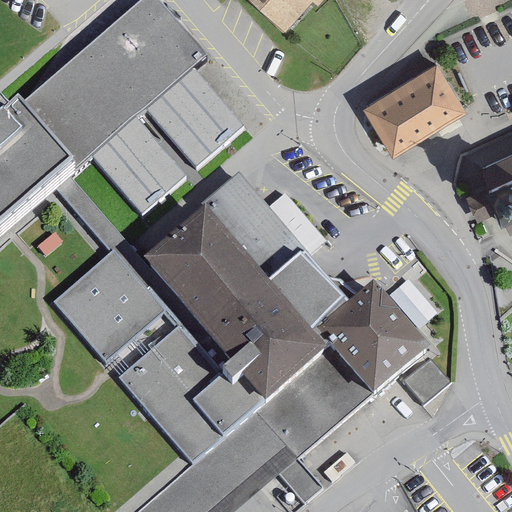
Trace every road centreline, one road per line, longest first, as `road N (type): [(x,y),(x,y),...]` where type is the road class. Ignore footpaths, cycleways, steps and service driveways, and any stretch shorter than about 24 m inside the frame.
road 1 (residential): [(425,0),(341,99),(335,135),(464,275),(495,388)]
road 2 (unclassified): [(495,388),(324,511)]
